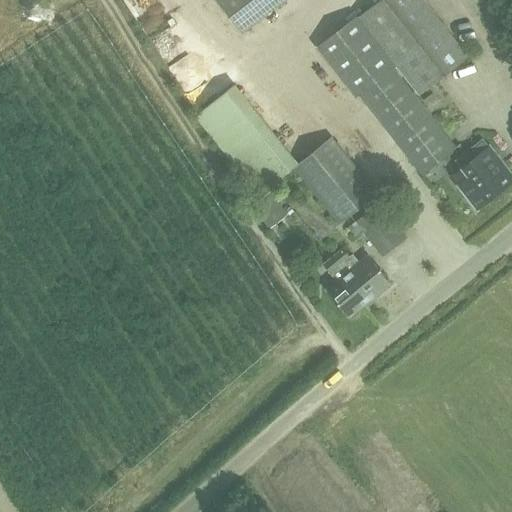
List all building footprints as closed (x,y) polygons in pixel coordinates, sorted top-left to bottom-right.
[(0,0),(0,28),(16,19),(5,0),(0,0)] [(215,0),(228,17),(249,0),(215,0)] [(469,55),(425,0),(378,0),(358,16),(357,15),(316,47),(356,97),(359,95),(421,174),(456,147),(417,98),(469,55)] [(293,168),(339,224),(376,194),(331,137),(298,162),(235,84),(195,116),(259,195),(293,168)] [(458,183),(477,207),(487,200),(488,200),(511,181),(511,174),(482,137),(464,151),(470,159),(461,166),(468,175),(458,183)] [(253,205),(270,229),(288,215),(271,192),(253,205)] [(362,232),(382,256),(405,237),(392,221),(402,212),(388,194),(347,227),(356,238),(362,232)] [(347,273),(369,300),(390,282),(368,255),(360,262),(353,253),(349,256),(343,248),(333,256),(347,273)] [(327,289),(349,316),(369,300),(347,273),(333,256),(323,265),(337,281),(327,289)]
